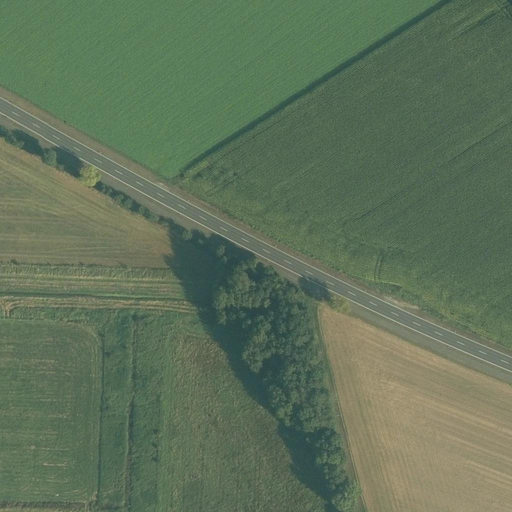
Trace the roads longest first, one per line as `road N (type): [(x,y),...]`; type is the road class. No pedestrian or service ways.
road 1 (secondary): [(511,365),(314,276),(0,104)]
road 2 (track): [(314,276),(310,289),(362,511)]
